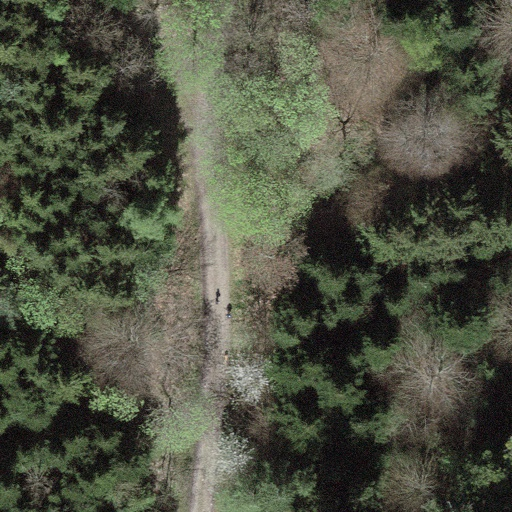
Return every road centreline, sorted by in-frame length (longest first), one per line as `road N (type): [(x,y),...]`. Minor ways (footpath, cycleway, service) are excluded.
road 1 (track): [(206,511),(229,266),(217,0)]
road 2 (track): [(0,329),(59,330),(207,501)]
road 3 (track): [(225,162),(78,0)]
